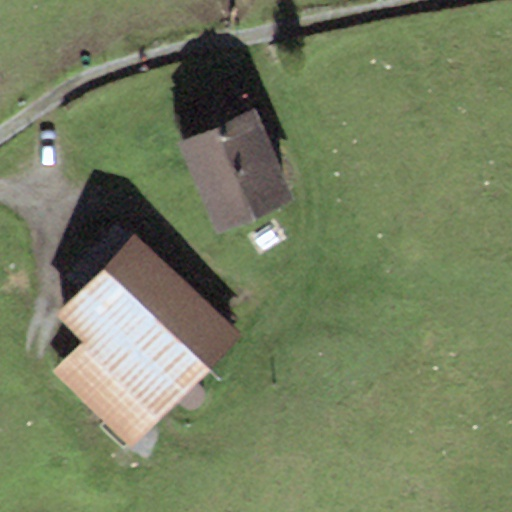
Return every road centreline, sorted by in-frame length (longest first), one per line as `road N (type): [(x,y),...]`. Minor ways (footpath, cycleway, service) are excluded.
road 1 (track): [(430,0),(173,49),(92,75),(0,134)]
road 2 (track): [(0,188),(47,197),(55,243),(30,346)]
